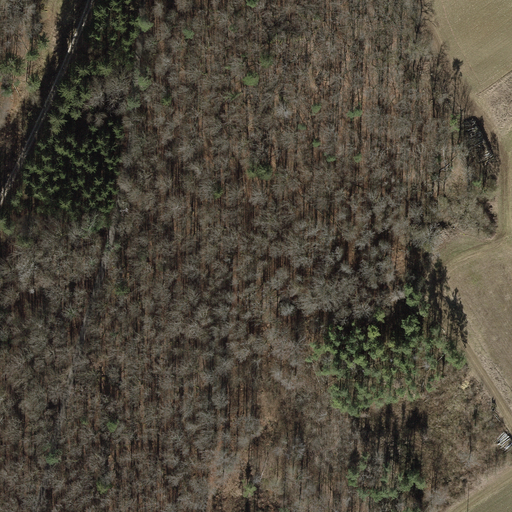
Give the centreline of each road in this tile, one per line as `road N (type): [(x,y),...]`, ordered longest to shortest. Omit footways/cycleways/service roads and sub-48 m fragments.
road 1 (unclassified): [(36,511),(136,133),(142,0)]
road 2 (track): [(0,196),(90,0)]
